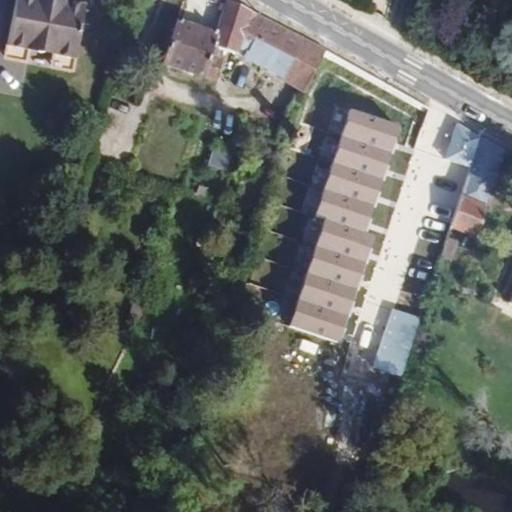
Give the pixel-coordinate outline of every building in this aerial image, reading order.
[(72,58),(84,3),(69,0),(63,0),(61,14),(35,9),(37,0),(15,0),(6,44),(26,49),(28,41),(32,41),(34,45),(37,48),(39,50),(43,50),(46,49),(50,46),(53,46),(55,47),(53,54),(72,58)] [(61,14),(63,0),(37,0),(35,9),(61,14)] [(302,89),(324,49),(263,15),(231,0),(225,0),(224,5),(223,5),(215,32),(212,43),(241,54),(302,89)] [(212,43),(215,32),(176,18),(161,63),(213,80),(221,57),(209,53),(212,43)] [(24,61),(26,49),(6,44),(3,57),(24,61)] [(70,70),(72,58),(53,54),(51,65),(70,70)] [(359,232),(395,127),(350,112),(315,215),(323,218),(285,330),(334,346),(371,236),(359,232)] [(475,239),(504,150),(480,136),(449,228),(475,239)] [(254,155),(236,203),(261,213),(272,183),(275,163),(254,155)] [(69,257),(59,284),(73,289),(82,262),(69,257)]
